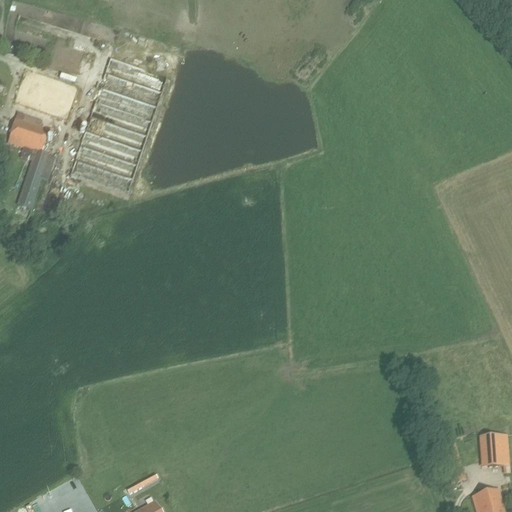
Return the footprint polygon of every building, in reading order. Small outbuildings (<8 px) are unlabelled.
[(127,196),(177,51),(120,31),(70,177),(127,196)] [(49,130),(16,119),(8,143),(23,147),(42,153),(49,130)] [(23,147),(20,159),(30,162),(33,151),(23,147)] [(49,156),(33,151),(30,162),(18,205),(32,210),(42,179),(49,157),(49,156)] [(56,159),(49,157),(42,179),(49,182),(56,159)] [(511,439),(511,435),(482,437),(484,469),(508,467),(508,476),(511,475),(511,439)] [(463,473),(448,478),(451,486),(466,481),(463,473)] [(158,480),(156,475),(131,489),(134,493),(158,480)] [(473,499),(476,511),(503,511),(498,492),(473,499)] [(160,511),(155,503),(138,511),(160,511)]
